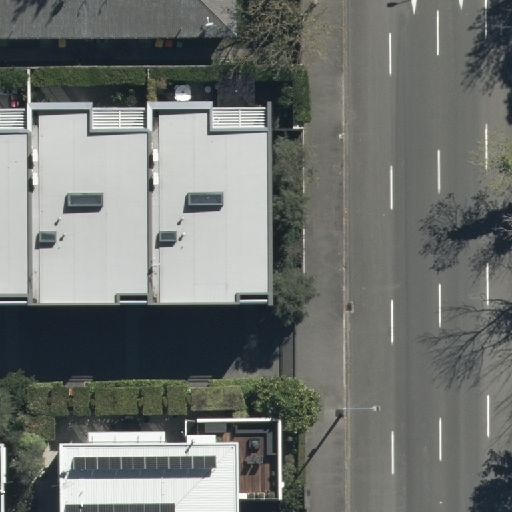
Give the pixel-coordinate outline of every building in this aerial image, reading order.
[(234,0),(0,0),(0,39),(234,39),(234,0)] [(210,99),(149,101),(153,303),(269,300),(265,108),(210,109),(210,99)] [(89,100),(29,101),(33,303),(149,300),(144,109),(90,110),(89,100)] [(0,303),(26,303),(22,107),(0,106),(0,303)] [(9,511),(9,435),(0,434),(0,511),(9,511)] [(247,511),(247,440),(68,440),(68,511),(247,511)]
